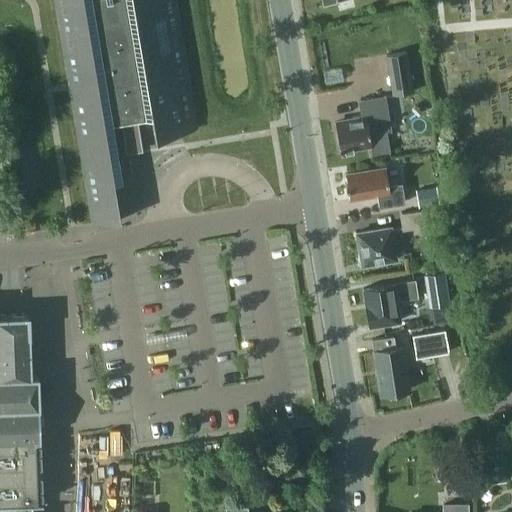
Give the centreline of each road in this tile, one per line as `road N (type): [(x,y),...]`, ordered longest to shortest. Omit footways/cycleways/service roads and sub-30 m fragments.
road 1 (unclassified): [(0,257),(314,206)]
road 2 (tertiary): [(314,206),(352,433)]
road 3 (tertiary): [(280,0),(314,206)]
road 4 (unclassified): [(352,433),(511,401)]
